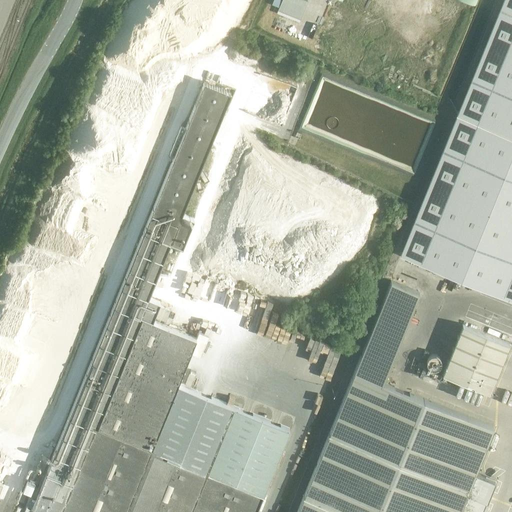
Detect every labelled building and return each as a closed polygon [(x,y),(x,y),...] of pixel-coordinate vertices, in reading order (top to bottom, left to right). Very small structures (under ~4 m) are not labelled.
[(282,11),(306,20),(313,0),(278,0),(277,3),(284,6),(282,11)] [(511,0),(504,0),(459,112),(458,111),(458,112),(459,112),(402,253),(511,297),(511,0)] [(255,511),(264,493),(208,471),(191,463),(179,458),(170,455),(152,447),(178,382),(190,353),(197,338),(165,325),(171,310),(159,305),(160,302),(148,297),(170,242),(183,247),(194,219),(182,214),(225,107),(231,92),(205,82),(194,107),(33,506),(26,504),(25,506),(18,503),(14,511),(255,511)] [(509,343),(463,324),(443,373),(489,392),(509,343)] [(475,472),(494,427),(355,370),(297,511),(459,511),(462,506),(476,511),(482,511),(495,481),(475,472)] [(178,382),(152,447),(170,455),(179,458),(191,463),(208,471),(234,406),(185,385),(179,383),(178,382)] [(234,406),(208,471),(264,493),(290,428),(234,406)] [(27,480),(23,489),(31,493),(35,483),(27,480)]
